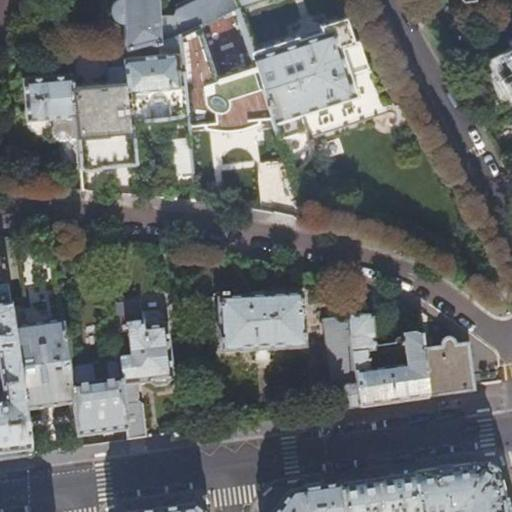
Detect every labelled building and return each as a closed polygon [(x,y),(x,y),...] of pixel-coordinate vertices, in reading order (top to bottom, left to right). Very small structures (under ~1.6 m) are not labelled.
[(122,20),(123,47),(158,37),(156,0),(110,0),(109,4),(108,8),(110,13),(113,17),(116,19),(122,20)] [(181,30),(233,6),(231,0),(190,0),(175,7),(172,13),(181,30)] [(254,67),(348,36),(342,15),(315,24),(317,30),(294,37),(293,33),(247,47),(254,67)] [(176,32),(158,37),(123,47),(121,47),(130,119),(185,113),(182,84),(176,32)] [(305,138),(384,112),(368,63),(363,65),(355,40),(350,41),(348,36),(254,67),(288,170),(295,167),(299,165),(304,158),(307,151),(307,144),(305,138)] [(67,42),(68,51),(79,164),(105,162),(134,159),(130,119),(121,47),(116,49),(67,42)] [(79,164),(68,51),(53,48),(55,72),(20,75),(24,118),(50,115),(50,121),(49,123),(48,127),(48,131),(49,135),(53,138),(56,141),(58,142),(60,142),(62,165),(79,164)] [(511,89),(511,48),(499,56),(504,66),(499,69),(501,72),(497,74),(496,77),(499,83),(501,87),(505,89),(510,87),(511,90),(511,89)] [(191,173),(185,119),(174,120),(173,122),(174,135),(171,138),(174,157),(176,174),(191,173)] [(0,261),(0,307),(8,307),(2,262),(0,261)] [(218,300),(220,352),(303,348),(299,296),(248,299),(218,300)] [(0,457),(28,453),(22,410),(11,328),(8,307),(0,307),(0,457)] [(121,378),(122,384),(149,381),(153,385),(165,384),(167,379),(172,378),(163,307),(140,310),(140,309),(114,312),(121,378)] [(348,317),(348,333),(359,407),(394,402),(427,398),(422,351),(420,332),(398,336),(399,338),(393,339),(391,341),(390,342),(390,344),(373,346),(373,343),(373,342),(371,342),(369,342),(368,329),(366,314),(348,317)] [(62,323),(11,328),(22,410),(31,409),(71,404),(69,386),(62,323)] [(334,411),(359,407),(348,333),(325,336),(326,349),(318,349),(323,381),(338,379),(339,386),(329,387),(334,411)] [(440,348),(422,351),(427,398),(452,394),(473,391),(472,385),(467,344),(454,346),(453,343),(451,340),(448,339),(445,339),(442,340),(440,343),(439,346),(440,348)] [(124,398),(122,384),(121,378),(69,386),(71,404),(73,404),(77,437),(127,429),(124,398)] [(124,398),(127,429),(128,439),(145,437),(142,403),(137,402),(136,397),(124,398)] [(410,476),(415,511),(504,511),(502,503),(498,486),(495,487),(493,486),(494,484),(494,479),(493,476),(491,472),(486,468),(483,467),(478,467),(475,469),(471,471),(470,471),(469,467),(445,471),(410,476)] [(377,480),(336,486),(340,511),(415,511),(410,476),(377,480)] [(340,511),(336,486),(306,490),(287,493),(272,511),(340,511)]
